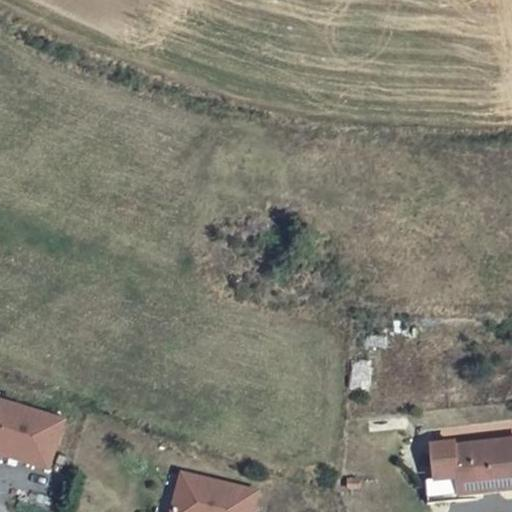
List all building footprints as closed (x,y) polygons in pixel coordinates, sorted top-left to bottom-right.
[(68,391),(0,370),(0,411),(18,417),(15,428),(54,439),(68,391)] [(0,411),(0,423),(15,428),(18,417),(0,411)] [(511,411),(462,416),(462,413),(440,415),(443,449),(465,447),(465,453),(458,454),(459,472),(484,469),(484,464),(511,461),(511,411)] [(186,444),(177,483),(219,493),(217,504),(250,511),(262,462),(186,444)] [(177,483),(162,479),(160,490),(217,504),(219,493),(177,483)]
